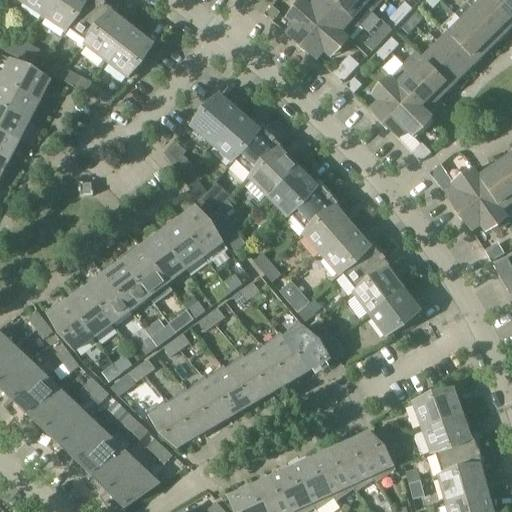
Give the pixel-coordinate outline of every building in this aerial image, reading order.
[(24,0),(23,0),(22,0),(21,2),(44,17),(55,0),(24,0)] [(55,0),(44,17),(68,32),(69,30),(68,29),(87,0),(55,0)] [(99,0),(87,0),(68,29),(69,30),(87,43),(89,44),(110,15),(114,18),(117,13),(114,11),(106,5),(107,5),(103,2),(99,0)] [(302,48),(326,20),(311,7),(312,7),(304,0),(287,20),(294,26),(287,35),(302,48)] [(349,39),(361,26),(330,0),(317,0),(312,7),(311,7),(326,20),(348,40),(349,39)] [(373,13),(357,0),(330,0),(361,26),(373,13)] [(357,0),(373,13),(383,0),(357,0)] [(434,9),(441,2),(439,0),(428,0),(426,2),(434,9)] [(502,38),(511,28),(511,22),(490,0),(470,0),(467,3),(474,10),(502,38)] [(511,0),(490,0),(511,22),(511,0)] [(405,3),(398,11),(405,18),(412,10),(405,3)] [(489,51),(502,38),(474,10),(467,3),(466,3),(454,15),(461,22),(489,51)] [(280,14),(272,7),(264,16),(272,22),(280,14)] [(405,18),(398,11),(390,19),(397,26),(405,18)] [(409,21),(416,28),(424,20),(417,13),(409,21)] [(86,45),(108,62),(132,31),(123,24),(122,25),(114,18),(110,15),(89,44),(87,43),(86,45)] [(441,28),(448,36),(449,35),(476,63),(489,51),(461,22),(454,15),(441,28)] [(348,40),(326,20),(302,48),(317,61),(324,52),(332,59),(348,40)] [(409,36),(416,28),(409,21),(401,29),(409,36)] [(380,29),(373,37),(380,44),(388,36),(392,32),(384,25),(380,29)] [(145,41),(132,31),(108,62),(129,79),(153,48),(144,42),(145,41)] [(476,63),(449,35),(448,36),(436,48),(463,76),(476,63)] [(373,52),(380,44),(373,37),(365,45),(373,52)] [(392,39),(384,47),(392,54),(399,46),(392,39)] [(24,48),(10,40),(4,51),(18,59),(24,48)] [(377,55),(384,62),(392,54),(384,47),(377,55)] [(38,55),(24,48),(18,59),(32,66),(38,55)] [(451,88),(463,76),(436,48),(423,60),(451,88)] [(403,66),(410,73),(438,101),(451,88),(423,60),(416,53),(403,66)] [(349,56),(332,74),(342,84),(360,66),(349,56)] [(13,61),(2,83),(36,100),(37,99),(48,85),(50,81),(13,61)] [(50,75),(61,81),(67,70),(56,64),(50,75)] [(397,85),(411,99),(425,113),(426,113),(438,101),(410,73),(403,66),(391,78),(398,85),(397,85)] [(67,70),(61,81),(75,88),(81,77),(67,70)] [(371,111),(385,125),(411,99),(397,85),(398,85),(391,78),(372,96),(379,103),(371,111)] [(362,86),(354,79),(346,87),(354,94),(362,86)] [(2,83),(0,86),(0,107),(25,120),(26,119),(37,105),(40,101),(37,99),(36,100),(2,83)] [(100,93),(97,99),(110,105),(115,100),(117,98),(102,90),(100,93)] [(192,127),(213,145),(239,115),(227,104),(226,105),(218,98),(192,127)] [(425,113),(411,99),(385,125),(399,139),(407,132),(414,139),(432,120),(426,113),(425,113)] [(0,132),(15,141),(16,140),(27,126),(29,121),(26,119),(25,120),(0,107),(0,132)] [(258,133),(255,130),(251,127),(252,126),(239,115),(213,145),(234,163),(236,161),(235,160),(258,133)] [(259,126),(255,130),(258,133),(235,160),(236,161),(252,176),(253,177),(279,152),(282,155),(286,151),(283,148),(276,141),(273,138),(263,129),(259,126)] [(0,132),(0,158),(4,161),(5,160),(16,146),(19,141),(16,140),(15,141),(0,132)] [(407,132),(399,139),(420,164),(432,154),(422,144),(421,146),(414,139),(407,132)] [(174,143),(164,155),(173,167),(186,153),(174,143)] [(253,177),(252,176),(250,178),(270,198),(298,170),(287,159),(286,159),(282,155),(279,152),(253,177)] [(0,173),(6,166),(8,161),(5,160),(4,161),(0,158),(0,173)] [(511,162),(509,158),(494,168),(511,193),(511,162)] [(480,178),(474,170),(454,185),(441,165),(440,166),(440,167),(432,173),(429,175),(430,176),(431,176),(436,183),(436,184),(437,185),(437,184),(443,192),(460,216),(491,194),(480,178)] [(511,193),(494,168),(480,178),(491,194),(503,211),(508,218),(511,214),(511,193)] [(290,218),(292,216),(291,215),(316,190),(313,187),(309,183),(310,182),(298,170),(270,198),(290,218)] [(188,188),(198,201),(208,194),(198,181),(188,188)] [(291,215),(292,216),(307,233),(308,234),(335,210),(338,213),(342,209),(340,206),(333,199),(334,199),(330,196),(320,186),(317,183),(313,187),(316,190),(291,215)] [(83,184),(79,184),(79,193),(80,193),(81,197),(84,196),(85,197),(93,197),(93,193),(92,193),(92,184),(83,185),(83,184)] [(215,203),(208,194),(198,201),(205,211),(215,203)] [(503,211),(491,194),(460,216),(472,232),(481,226),(487,234),(508,219),(503,211)] [(228,203),(221,209),(229,219),(236,213),(228,203)] [(182,225),(181,226),(203,257),(209,265),(229,251),(198,209),(194,212),(182,225)] [(308,234),(307,233),(305,234),(323,255),(353,229),(342,217),(342,218),(338,213),(335,210),(308,234)] [(185,271),(203,257),(181,226),(182,225),(180,222),(175,225),(163,239),(162,240),(185,271)] [(341,276),(343,275),(342,274),(370,250),(367,247),(363,242),(364,242),(353,229),(323,255),(341,276)] [(245,245),(236,232),(226,239),(236,252),(245,245)] [(167,284),(185,271),(162,240),(163,239),(161,236),(157,239),(145,252),(144,253),(167,284)] [(342,274),(343,275),(357,292),(358,293),(387,271),(390,274),(394,271),(392,268),(386,261),(386,260),(383,257),(374,246),(371,243),(367,247),(370,250),(342,274)] [(124,264),(148,298),(154,306),(173,292),(167,284),(144,253),(145,252),(140,245),(121,260),(124,264)] [(486,252),(485,253),(486,254),(486,253),(490,260),(489,260),(491,263),(494,261),(503,256),(504,256),(504,255),(498,245),(486,252)] [(254,262),(262,272),(271,264),(263,255),(254,262)] [(497,265),(494,267),(496,271),(496,270),(499,276),(499,277),(500,278),(507,290),(507,291),(508,292),(508,291),(511,298),(511,299),(511,270),(507,260),(505,260),(506,261),(497,266),(497,265)] [(130,311),(148,298),(124,264),(120,266),(108,279),(107,280),(130,311)] [(271,264),(262,272),(272,284),(281,276),(271,264)] [(403,292),(390,274),(387,271),(358,293),(357,292),(355,294),(371,316),(403,292)] [(235,276),(224,284),(231,294),(242,286),(235,276)] [(107,280),(108,279),(106,277),(102,280),(90,293),(89,294),(112,325),(130,311),(107,280)] [(231,294),(224,284),(212,293),(220,302),(231,294)] [(260,293),(253,284),(243,291),(250,300),(260,293)] [(84,293),(72,306),(71,307),(93,338),(112,325),(89,294),(90,293),(88,290),(84,293)] [(240,308),(250,300),(243,291),(233,298),(240,308)] [(286,300),(296,312),(305,304),(295,292),(286,300)] [(403,292),(371,316),(388,338),(419,315),(412,306),(413,305),(403,292)] [(66,299),(46,314),(74,352),(93,338),(71,307),(72,306),(70,304),(69,304),(66,299)] [(198,303),(187,311),(194,321),(206,313),(198,303)] [(305,304),(296,312),(304,321),(313,313),(305,304)] [(218,309),(208,316),(215,326),(225,319),(218,309)] [(177,334),(194,321),(187,311),(169,324),(170,325),(177,334)] [(29,321),(37,331),(46,324),(39,314),(29,321)] [(205,333),(215,326),(208,316),(198,324),(205,333)] [(299,323),(282,336),(281,337),(310,371),(329,359),(299,323)] [(53,334),(46,324),(37,331),(44,340),(53,334)] [(170,325),(151,339),(158,348),(169,340),(177,334),(170,325)] [(317,337),(328,350),(337,342),(327,329),(317,337)] [(291,382),(310,371),(281,337),(282,336),(280,334),(263,348),(291,382)] [(0,358),(13,348),(0,335),(0,358)] [(183,335),(173,342),(180,352),(190,345),(183,335)] [(150,338),(139,347),(146,357),(158,348),(151,339),(150,338)] [(171,359),(180,352),(173,342),(164,349),(171,359)] [(337,342),(328,350),(338,362),(348,354),(337,342)] [(261,345),(245,359),(244,359),(272,393),(291,382),(263,348),(261,345)] [(0,384),(29,363),(13,348),(0,358),(0,384)] [(56,356),(63,365),(73,358),(66,349),(56,356)] [(242,356),(226,370),(225,370),(253,404),(272,393),(244,359),(245,359),(242,356)] [(125,357),(114,366),(121,375),(132,367),(125,357)] [(80,368),(73,358),(63,365),(70,375),(80,368)] [(145,377),(155,370),(148,361),(138,368),(145,377)] [(0,384),(0,388),(14,402),(45,379),(29,363),(0,384)] [(110,384),(121,375),(114,366),(102,374),(110,384)] [(223,367),(207,381),(206,382),(234,415),(253,404),(225,370),(226,370),(223,367)] [(136,385),(145,377),(138,368),(129,375),(136,385)] [(204,378),(188,392),(187,393),(215,426),(234,415),(206,382),(207,381),(204,378)] [(61,394),(45,379),(14,402),(30,417),(61,394)] [(84,388),(94,397),(102,388),(92,380),(84,388)] [(109,396),(102,388),(94,397),(101,404),(109,396)] [(185,389),(169,403),(168,404),(196,437),(215,426),(187,393),(188,392),(185,389)] [(424,429),(461,416),(456,400),(455,401),(451,391),(415,403),(424,429)] [(30,417),(46,432),(77,409),(61,394),(30,417)] [(176,449),(196,437),(168,404),(169,403),(166,400),(148,416),(176,449)] [(93,424),(77,409),(46,432),(62,447),(93,424)] [(116,418),(126,427),(134,419),(124,410),(116,418)] [(470,441),(469,437),(461,416),(424,429),(433,456),(436,455),(435,453),(470,441)] [(141,426),(134,419),(126,427),(133,434),(141,426)] [(93,424),(62,447),(78,462),(109,439),(93,424)] [(376,433),(385,447),(395,440),(386,427),(376,433)] [(375,481),(374,482),(376,485),(396,471),(371,435),(351,445),(375,481)] [(478,468),(479,471),(485,470),(484,466),(481,457),(480,452),(479,452),(475,439),(474,435),(469,437),(470,441),(435,453),(436,455),(443,476),(443,477),(478,468)] [(125,454),(109,439),(78,462),(94,477),(125,454)] [(147,449),(157,458),(165,450),(155,440),(147,449)] [(404,453),(395,440),(385,447),(394,460),(404,453)] [(351,445),(331,454),(355,490),(354,491),(356,494),(374,482),(375,481),(351,445)] [(173,457),(165,450),(157,458),(165,465),(173,457)] [(94,477),(109,492),(110,493),(141,470),(125,454),(94,477)] [(335,499),(334,500),(336,503),(354,491),(355,490),(331,454),(311,463),(335,499)] [(311,463),(291,472),(315,508),(314,509),(316,511),(334,500),(335,499),(311,463)] [(443,476),(440,477),(447,503),(486,492),(481,477),(480,477),(479,471),(478,468),(443,477),(443,476)] [(158,486),(141,470),(110,493),(109,492),(108,493),(125,510),(158,486)] [(406,473),(409,485),(421,482),(418,470),(406,473)] [(309,511),(314,509),(315,508),(291,472),(271,481),(291,511),(309,511)] [(291,511),(271,481),(251,490),(265,511),(291,511)] [(425,497),(421,482),(409,485),(413,501),(425,497)] [(265,511),(251,490),(230,500),(232,503),(238,511),(265,511)] [(490,511),(489,508),(490,508),(486,492),(447,503),(449,511),(490,511)] [(238,511),(232,503),(227,507),(231,511),(238,511)]
